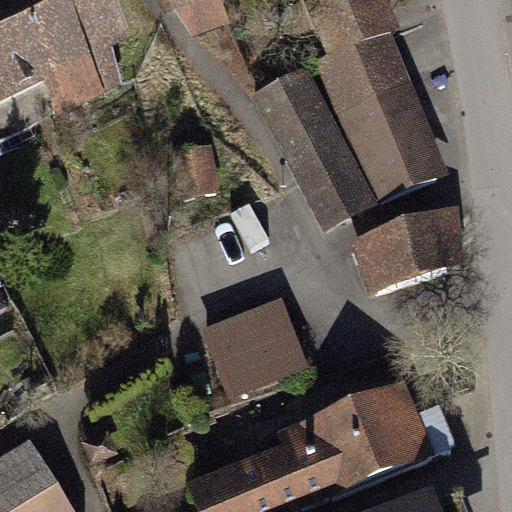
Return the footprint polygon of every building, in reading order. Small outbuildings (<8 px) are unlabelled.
[(0,0),(0,118),(51,95),(67,129),(141,93),(119,44),(139,36),(122,0),(0,0)] [(152,0),(171,43),(242,0),(152,0)] [(385,0),(301,0),(330,71),(395,46),(402,43),(385,0)] [(330,71),(317,76),(373,218),(451,188),(395,46),(330,71)] [(301,79),(249,106),(322,245),(373,218),(301,79)] [(211,154),(167,162),(177,212),(221,204),(211,154)] [(144,174),(72,201),(97,267),(169,240),(144,174)] [(456,221),(358,248),(373,304),(471,278),(456,221)] [(288,305),(205,330),(230,411),(313,385),(288,305)] [(287,461),(186,502),(190,511),(350,511),(440,475),(408,398),(282,450),(287,461)] [(70,511),(31,448),(0,467),(0,511),(70,511)]
